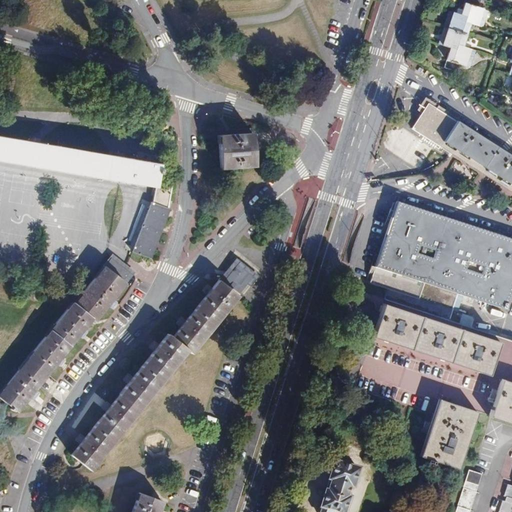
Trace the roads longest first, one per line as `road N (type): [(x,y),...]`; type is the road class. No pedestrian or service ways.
road 1 (residential): [(195,511),(297,169)]
road 2 (secondary): [(334,179),(227,511)]
road 3 (secondary): [(249,511),(352,193)]
road 4 (residential): [(140,317),(165,270),(183,206),(182,91)]
road 5 (residential): [(23,511),(68,403),(140,317)]
road 6 (residential): [(140,317),(297,169)]
road 7 (residential): [(0,40),(182,91)]
road 8 (unknown): [(29,489),(95,484),(173,458),(209,466)]
road 9 (track): [(184,119),(0,115)]
road 10 (residential): [(182,91),(318,131)]
road 11 (secondary): [(376,119),(414,0)]
